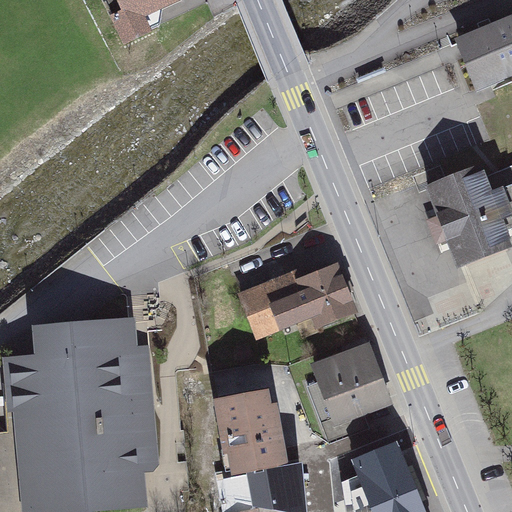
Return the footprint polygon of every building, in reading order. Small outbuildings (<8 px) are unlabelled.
[(97,0),(105,18),(94,23),(106,51),(136,39),(128,21),(175,2),(173,0),(97,0)] [(511,75),(511,20),(459,42),(478,89),(511,75)] [(511,229),(511,191),(511,189),(489,197),(479,170),(429,190),(436,208),(426,212),(441,253),(452,249),(459,267),(509,248),(503,233),(511,229)] [(357,316),(338,268),(287,288),(284,281),(232,302),(249,346),(304,325),(308,335),(357,316)] [(86,511),(150,506),(147,470),(155,469),(159,463),(149,345),(135,346),(132,311),(35,320),(38,349),(7,351),(16,427),(23,511),(86,511)] [(388,405),(368,350),(302,374),(322,429),(388,405)] [(288,455),(277,394),(271,395),(269,380),(213,390),(226,468),(210,471),(217,511),(260,511),(252,462),(288,455)] [(0,511),(23,511),(16,427),(0,428),(0,511)] [(402,511),(430,501),(408,449),(339,478),(353,511),(402,511)]
